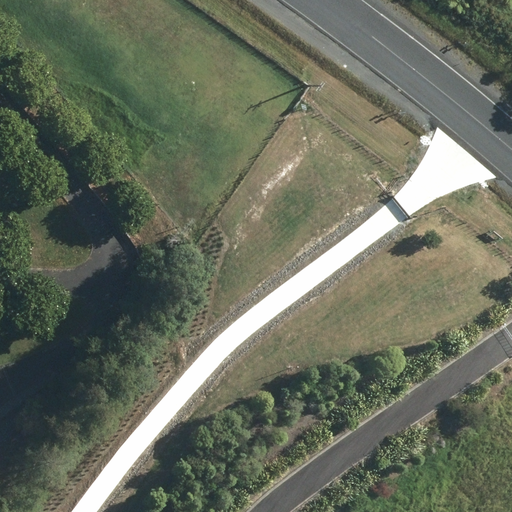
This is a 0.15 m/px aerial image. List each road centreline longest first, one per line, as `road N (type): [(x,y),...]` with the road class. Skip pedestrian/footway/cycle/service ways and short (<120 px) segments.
road 1 (unknown): [(0,120),(87,214),(105,275),(83,340),(53,366),(0,378)]
road 2 (tertiary): [(309,0),(511,151)]
